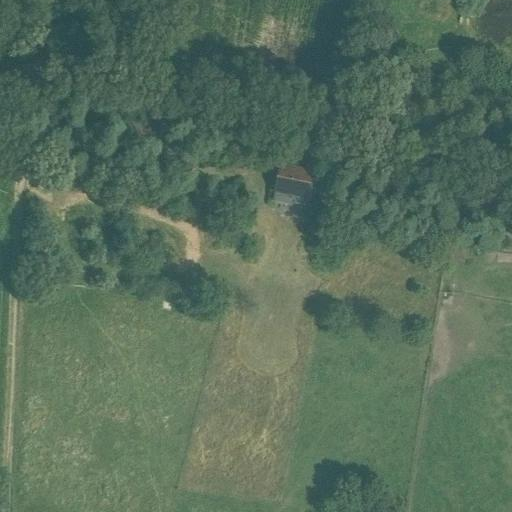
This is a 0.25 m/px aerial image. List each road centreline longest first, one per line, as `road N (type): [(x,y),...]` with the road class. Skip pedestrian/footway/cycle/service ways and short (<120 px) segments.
road 1 (track): [(511,152),(353,131),(260,97),(116,68),(47,62),(0,88)]
road 2 (track): [(1,511),(23,151),(2,88)]
